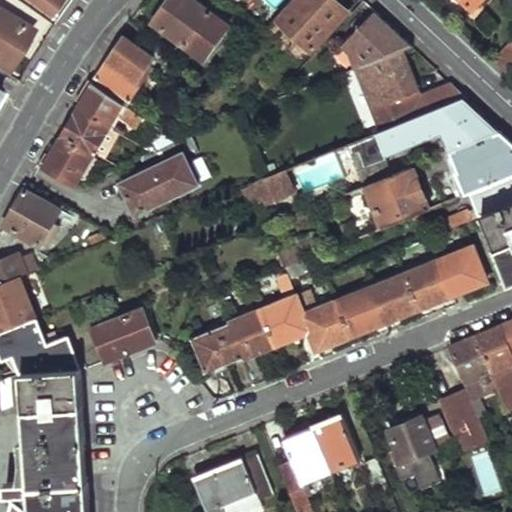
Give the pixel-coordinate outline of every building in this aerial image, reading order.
[(33,0),(50,12),(58,0),(33,0)] [(229,23),(196,0),(170,0),(154,22),(204,59),(229,23)] [(335,0),(299,0),(283,17),(315,48),(349,13),(335,0)] [(473,0),(470,4),(476,9),(484,0),(473,0)] [(0,6),(0,60),(10,67),(34,29),(0,6)] [(414,45),(378,11),(343,46),(363,65),(414,45)] [(160,58),(128,35),(121,44),(96,80),(126,102),(128,104),(160,58)] [(511,65),(511,41),(495,59),(507,71),(511,65)] [(422,52),(414,45),(363,65),(359,67),(375,109),(383,107),(391,127),(468,95),(446,75),(433,80),(418,87),(406,60),(422,52)] [(96,80),(91,77),(77,100),(83,104),(79,110),(110,127),(126,102),(96,80)] [(451,150),(501,130),(483,115),(486,112),(468,95),(391,127),(377,132),(387,156),(444,132),(451,150)] [(110,127),(79,110),(63,136),(94,153),(110,127)] [(511,174),(511,140),(501,130),(451,150),(460,171),(449,177),(457,197),(511,174)] [(373,131),(348,140),(358,169),(384,159),(373,131)] [(94,153),(63,136),(52,155),(47,152),(40,165),(74,186),(94,153)] [(203,188),(181,136),(154,149),(161,166),(138,175),(124,181),(137,214),(203,188)] [(161,166),(154,149),(131,160),(138,175),(161,166)] [(427,209),(410,167),(363,185),(380,228),(427,209)] [(286,168),(251,182),(260,205),(295,190),(286,168)] [(511,203),(511,181),(473,197),(478,207),(437,224),(440,231),(483,214),(511,203)] [(62,210),(26,188),(5,225),(42,246),(62,210)] [(511,203),(483,214),(510,283),(511,282),(511,203)] [(487,281),(474,246),(304,313),(296,296),(194,337),(207,370),(311,331),(317,349),(487,281)] [(38,267),(31,250),(20,255),(18,253),(0,260),(0,282),(20,274),(38,267)] [(0,330),(37,316),(20,274),(0,282),(0,330)] [(154,341),(141,308),(89,329),(103,362),(154,341)] [(48,345),(37,316),(0,330),(0,344),(5,357),(15,354),(22,373),(80,369),(69,337),(48,345)] [(511,320),(502,324),(511,348),(511,320)] [(511,361),(511,348),(502,324),(476,335),(489,368),(504,408),(511,404),(511,364),(511,362),(511,361)] [(489,368),(476,335),(450,345),(466,388),(469,394),(485,387),(480,373),(489,368)] [(90,511),(80,369),(22,373),(31,511),(90,511)] [(0,409),(13,405),(12,377),(0,381),(0,409)] [(487,440),(469,394),(466,388),(442,398),(463,449),(487,440)] [(360,457),(343,413),(285,436),(295,462),(280,467),(297,511),(309,511),(315,510),(305,487),(302,479),(360,457)] [(439,414),(424,420),(434,448),(450,442),(439,414)] [(421,490),(440,482),(429,454),(436,451),(434,448),(424,420),(423,418),(390,431),(396,449),(389,452),(401,480),(415,474),(421,490)] [(227,511),(274,492),(258,452),(195,477),(208,511),(227,511)] [(386,481),(377,458),(364,464),(373,486),(386,481)]
